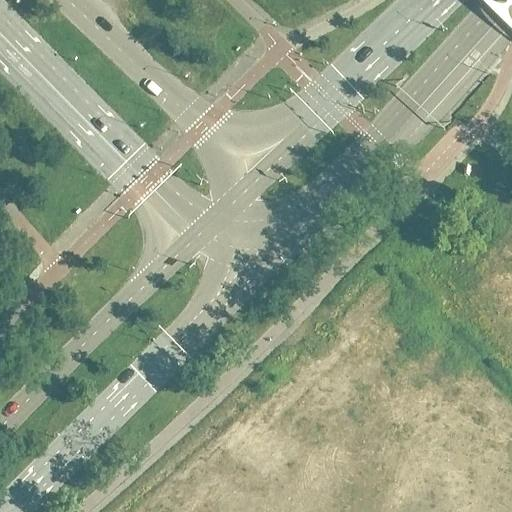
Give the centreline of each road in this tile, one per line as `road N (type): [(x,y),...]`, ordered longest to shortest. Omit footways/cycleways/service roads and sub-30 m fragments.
road 1 (primary): [(9,511),(271,253)]
road 2 (primary): [(271,253),(502,0)]
road 3 (secondary): [(0,34),(197,234)]
road 4 (primary): [(197,234),(0,429)]
road 5 (secondary): [(255,181),(66,0)]
road 6 (primary): [(443,0),(255,181)]
